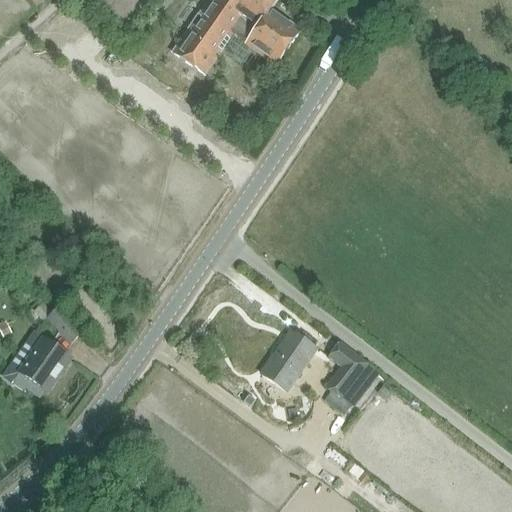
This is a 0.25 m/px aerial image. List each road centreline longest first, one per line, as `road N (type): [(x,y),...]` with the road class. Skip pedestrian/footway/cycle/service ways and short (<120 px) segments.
road 1 (tertiary): [(0,508),(75,439),(118,383),(373,0)]
road 2 (track): [(372,1),(472,26),(511,68)]
